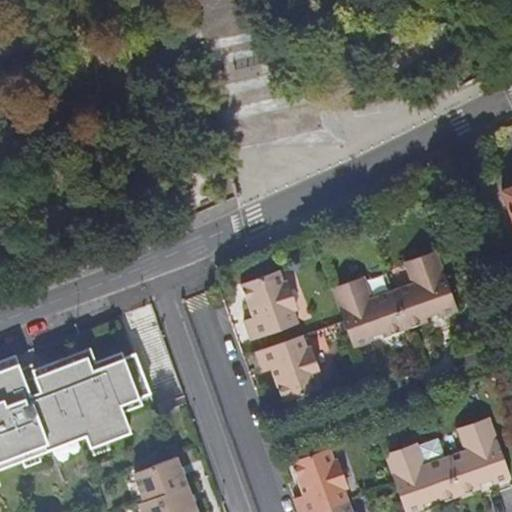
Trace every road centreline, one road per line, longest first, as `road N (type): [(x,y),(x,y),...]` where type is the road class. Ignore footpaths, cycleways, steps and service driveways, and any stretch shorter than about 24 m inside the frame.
road 1 (residential): [(176,253),(511,97)]
road 2 (residential): [(250,448),(176,253)]
road 3 (residential): [(0,322),(176,253)]
road 4 (residential): [(250,448),(413,387)]
